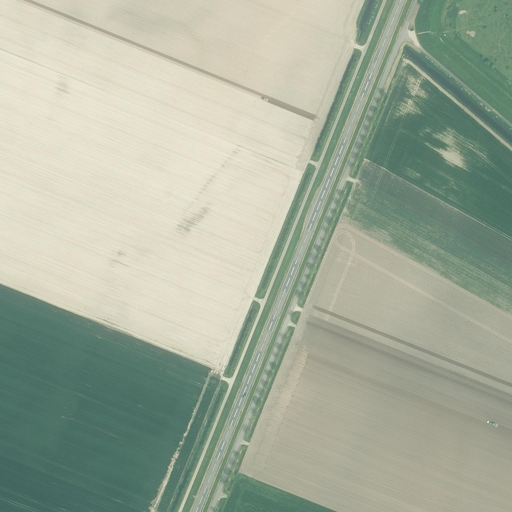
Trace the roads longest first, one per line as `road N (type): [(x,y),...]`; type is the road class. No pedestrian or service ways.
road 1 (unclassified): [(179,511),(384,0)]
road 2 (primary): [(196,511),(400,0)]
road 3 (unclassified): [(211,511),(401,36)]
road 4 (unclassified): [(511,126),(401,36)]
